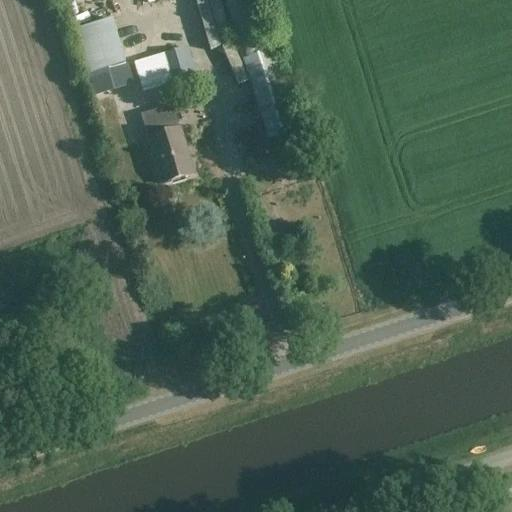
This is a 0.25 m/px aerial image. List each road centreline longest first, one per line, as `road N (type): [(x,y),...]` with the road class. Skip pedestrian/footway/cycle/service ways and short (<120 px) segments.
road 1 (tertiary): [(0,457),(511,292)]
road 2 (unclassified): [(342,511),(511,456)]
